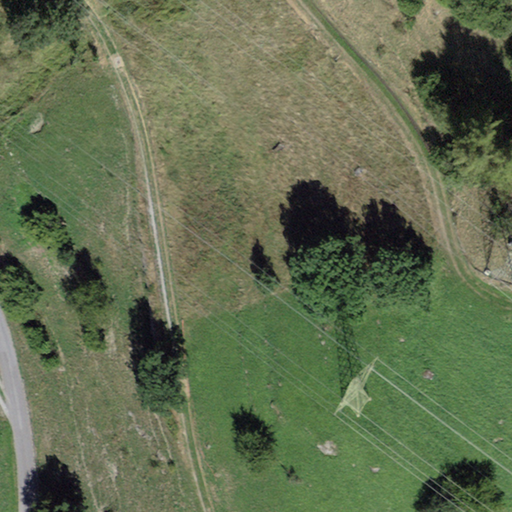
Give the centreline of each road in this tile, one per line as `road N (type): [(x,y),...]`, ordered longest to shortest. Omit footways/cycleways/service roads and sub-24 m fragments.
road 1 (track): [(210,511),(141,141),(81,0)]
road 2 (track): [(299,0),(419,149),(458,263),(480,286),(511,301)]
road 3 (unclassified): [(0,332),(23,511)]
